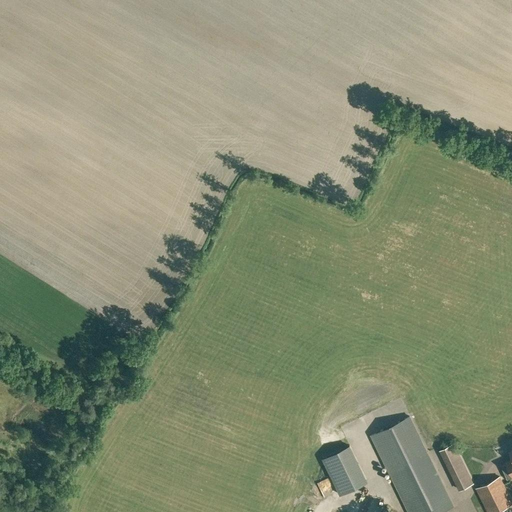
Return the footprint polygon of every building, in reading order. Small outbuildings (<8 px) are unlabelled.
[(453,505),(426,451),(409,416),(371,435),(388,470),(408,511),(444,511),(443,510),(453,505)] [(460,487),(477,480),(458,439),(441,446),(460,487)] [(326,454),(341,491),(369,480),(354,442),(326,454)] [(501,466),(505,474),(507,479),(511,478),(511,477),(511,450),(509,451),(511,457),(511,459),(506,462),(506,463),(501,466)] [(488,511),(495,511),(511,504),(511,503),(499,477),(476,488),(488,511)]
